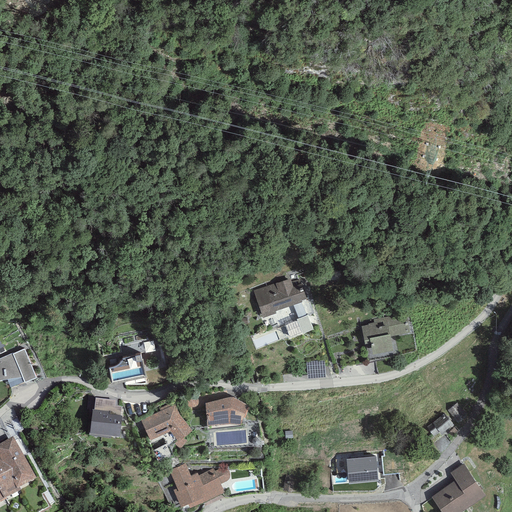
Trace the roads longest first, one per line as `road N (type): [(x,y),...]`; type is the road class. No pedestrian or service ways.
road 1 (residential): [(511,275),(461,334),(396,374),(275,388),(193,381),(139,397),(65,379),(0,412)]
road 2 (residential): [(211,511),(250,498),(392,497),(414,489),(471,422),(494,342),(511,312)]
